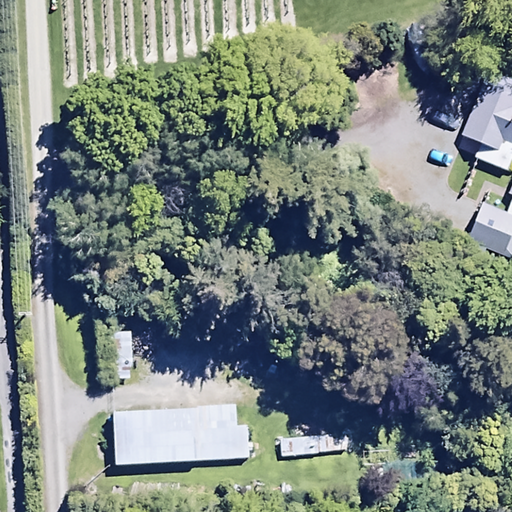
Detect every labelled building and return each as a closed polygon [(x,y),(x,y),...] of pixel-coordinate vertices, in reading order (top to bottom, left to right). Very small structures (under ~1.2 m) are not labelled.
[(511,88),(483,77),(457,140),(474,148),(468,161),(501,175),(511,149),(511,177),(504,197),(511,200),(511,88)] [(482,251),(504,259),(511,238),(511,221),(477,209),(460,254),(478,261),(482,251)] [(129,381),(128,336),(107,336),(108,381),(129,381)] [(105,418),(108,468),(244,461),(242,425),(195,428),(195,413),(105,418)] [(276,441),(278,460),(344,454),(342,435),(276,441)] [(370,486),(382,485),(382,493),(455,491),(454,466),(381,468),(381,473),(370,474),(370,486)]
